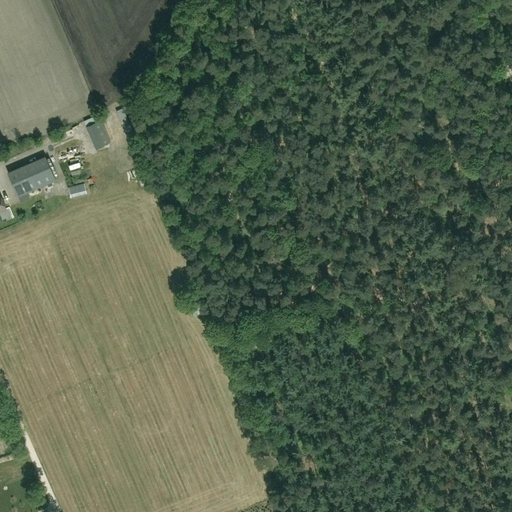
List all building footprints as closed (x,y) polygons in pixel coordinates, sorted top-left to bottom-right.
[(104,148),(103,145),(104,145),(105,147),(112,144),(101,119),(86,125),(96,148),(99,147),(100,149),(104,148)] [(87,129),(79,131),(81,139),(89,136),(87,129)] [(71,161),(78,158),(75,153),(69,156),(71,161)] [(18,195),(55,179),(46,157),(8,173),(18,195)] [(71,197),(86,193),(84,183),(68,187),(71,197)] [(34,511),(39,511),(42,511),(35,495),(28,498),(34,511)]
